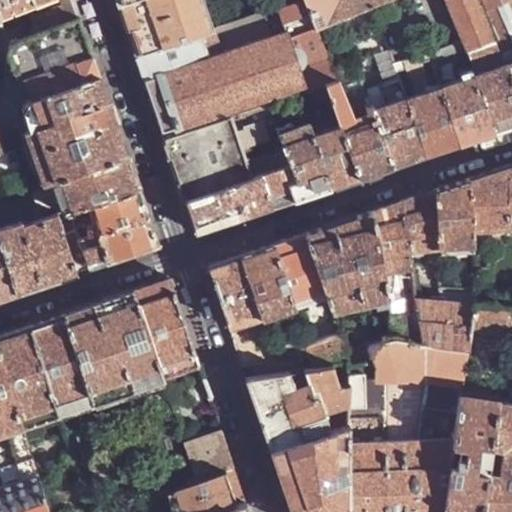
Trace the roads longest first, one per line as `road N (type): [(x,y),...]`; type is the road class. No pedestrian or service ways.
road 1 (unclassified): [(511,146),(184,254)]
road 2 (residential): [(275,511),(184,254)]
road 3 (residential): [(184,254),(99,0)]
road 4 (unclassified): [(184,254),(0,318)]
